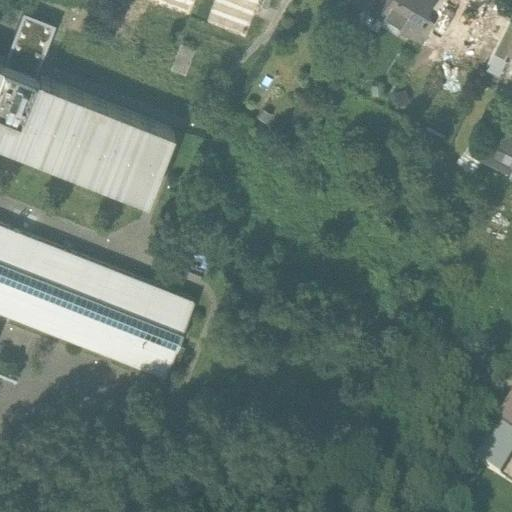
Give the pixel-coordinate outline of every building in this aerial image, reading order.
[(347,0),(363,10),(368,0),(347,0)] [(368,0),(363,10),(362,11),(373,18),(379,8),(377,8),(381,0),(368,0)] [(381,0),(377,8),(379,8),(413,29),(414,30),(423,16),(432,0),(381,0)] [(461,0),(458,7),(452,19),(468,28),(466,33),(486,43),(487,41),(498,20),(505,6),(492,0),(461,0)] [(458,7),(446,1),(434,22),(433,23),(446,30),(452,19),(458,7)] [(23,12),(3,63),(0,61),(0,140),(146,197),(173,129),(35,75),(55,24),(23,12)] [(434,22),(423,16),(414,30),(413,29),(408,37),(421,45),(433,23),(434,22)] [(498,20),(487,41),(497,45),(498,43),(507,24),(498,20)] [(507,24),(498,43),(508,48),(511,39),(511,21),(509,20),(507,24)] [(511,127),(506,125),(482,159),(511,174),(511,127)] [(193,298),(0,223),(0,216),(0,215),(0,311),(163,375),(193,298)] [(0,386),(3,387),(8,374),(0,370),(0,386)] [(511,400),(498,422),(511,430),(511,400)] [(511,450),(511,430),(498,422),(475,458),(497,473),(511,450)]
